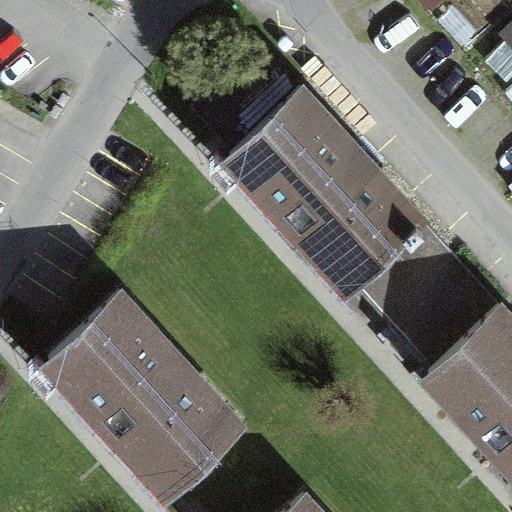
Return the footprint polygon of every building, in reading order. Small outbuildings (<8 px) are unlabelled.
[(234,119),(246,132),(294,90),(254,46),(195,100),(222,130),(234,119)] [(299,85),(294,90),(246,132),(232,147),(349,276),(351,274),(417,214),(299,85)] [(417,214),(351,274),(432,363),(498,304),(417,214)] [(118,290),(51,351),(168,480),(236,419),(118,290)] [(511,319),(498,304),(432,363),(430,365),(511,454),(511,319)] [(281,511),(320,511),(302,492),(281,511)]
